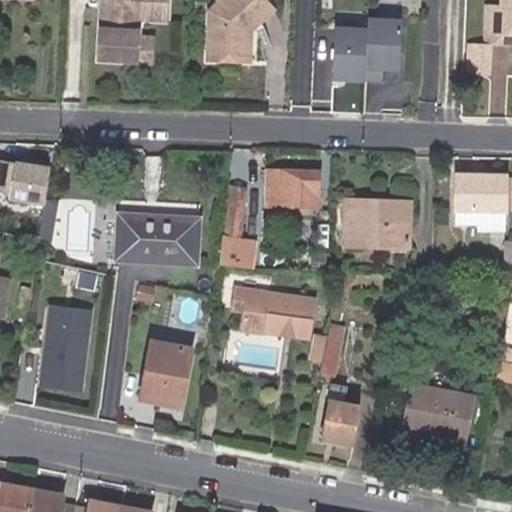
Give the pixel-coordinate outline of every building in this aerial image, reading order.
[(136,62),(137,39),(139,20),(166,21),(167,0),(101,0),(98,60),(136,62)] [(251,31),(272,11),(263,0),(224,0),(209,14),(208,61),(250,62),(251,31)] [(511,0),(484,0),(483,36),(499,37),(499,30),(511,30),(511,0)] [(402,18),(368,16),(367,26),(366,68),(400,70),(402,18)] [(366,68),(367,26),(334,25),(332,79),(365,80),(366,68)] [(150,63),(152,40),(137,39),(136,62),(150,63)] [(45,201),(52,166),(17,160),(11,195),(45,201)] [(230,168),(222,234),(236,237),(237,228),(244,170),(230,168)] [(318,170),(266,171),(264,206),(309,206),(309,190),(318,190),(318,170)] [(505,177),(454,174),(452,208),(504,211),(505,177)] [(54,196),(47,195),(40,236),(47,237),(54,196)] [(379,211),(379,201),(347,200),(345,245),(406,246),(408,211),(379,211)] [(408,201),(379,201),(379,211),(408,211),(408,201)] [(198,214),(119,211),(117,256),(197,259),(198,214)] [(250,229),(237,228),(236,237),(222,234),(220,254),(247,255),(250,229)] [(305,338),(312,301),(270,293),(236,286),(231,305),(242,307),(238,324),(262,329),(305,338)] [(499,330),(504,304),(486,302),(481,328),(499,330)] [(91,314),(67,311),(65,326),(52,324),(45,385),(82,390),(91,314)] [(342,324),(330,321),(327,335),(324,350),(319,373),(332,376),(342,324)] [(324,350),(327,335),(313,332),(310,348),(324,350)] [(192,350),(152,340),(140,399),(160,403),(163,395),(182,400),(192,350)] [(500,361),(511,363),(511,347),(500,345),(497,361),(500,361)] [(511,363),(500,361),(496,383),(511,385),(511,363)] [(470,394),(410,384),(401,430),(461,441),(470,394)] [(329,390),(326,401),(342,404),(343,391),(329,390)] [(342,404),(326,401),(319,438),(351,444),(358,407),(342,404)] [(0,484),(0,492),(7,494),(9,486),(0,484)] [(0,511),(24,511),(29,490),(9,486),(7,494),(0,492),(0,511)] [(71,511),(72,506),(60,504),(51,502),(53,494),(29,490),(24,511),(71,511)] [(61,495),(53,494),(51,502),(60,504),(61,495)] [(89,501),(88,509),(95,510),(97,502),(89,501)] [(117,511),(119,506),(97,502),(95,510),(88,509),(72,506),(71,511),(117,511)]
